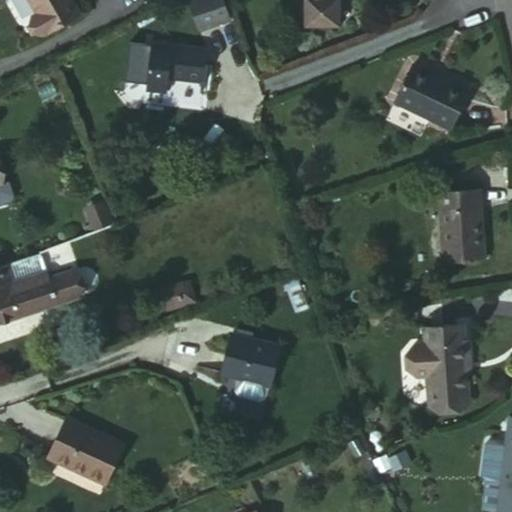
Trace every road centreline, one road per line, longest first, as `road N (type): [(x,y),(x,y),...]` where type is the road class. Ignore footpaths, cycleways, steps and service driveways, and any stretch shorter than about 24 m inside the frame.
road 1 (unknown): [(0,371),(207,306)]
road 2 (residential): [(461,0),(425,24),(274,85)]
